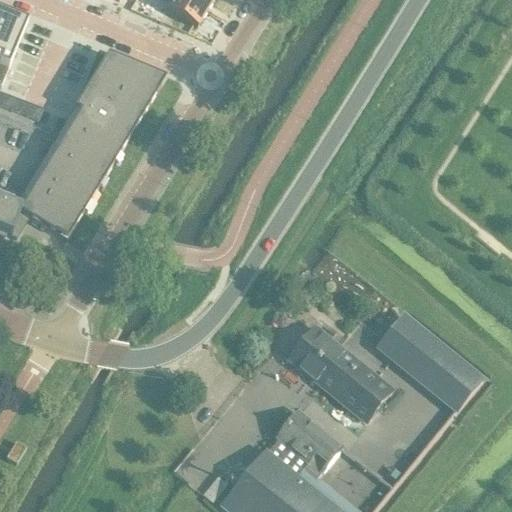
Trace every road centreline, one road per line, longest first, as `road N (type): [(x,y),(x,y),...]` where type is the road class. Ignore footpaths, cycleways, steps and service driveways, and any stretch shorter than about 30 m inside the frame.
road 1 (tertiary): [(176,350),(243,279),(417,0)]
road 2 (unclassified): [(51,341),(218,75)]
road 3 (residential): [(218,75),(36,0)]
road 4 (tertiary): [(176,350),(130,360),(51,341)]
